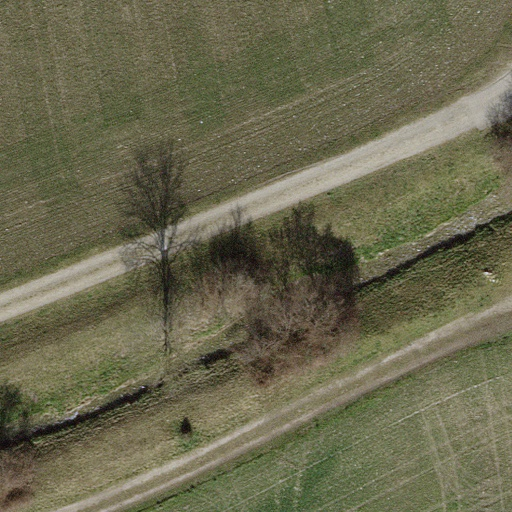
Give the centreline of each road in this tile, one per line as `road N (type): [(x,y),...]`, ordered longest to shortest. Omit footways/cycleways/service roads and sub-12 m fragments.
road 1 (track): [(511,96),(211,232),(0,314)]
road 2 (track): [(87,511),(511,310)]
